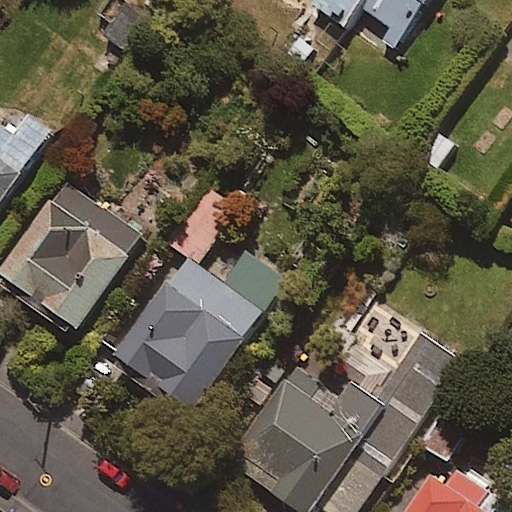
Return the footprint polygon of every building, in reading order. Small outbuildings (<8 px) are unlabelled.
[(157,20),(133,0),(119,0),(100,22),(132,50),(157,20)] [(430,0),(314,0),(312,4),(346,27),(360,7),(405,37),(430,0)] [(8,130),(0,123),(0,212),(54,134),(21,112),(8,130)] [(147,240),(68,184),(0,280),(0,283),(77,338),(147,240)] [(224,285),(187,259),(113,365),(192,420),(289,280),(247,251),(224,285)] [(360,511),(464,365),(424,337),(378,401),(353,383),(332,414),(286,381),(229,462),(299,511),(314,511),(319,506),(326,511),(360,511)] [(486,511),(445,482),(433,480),(410,511),(486,511)]
